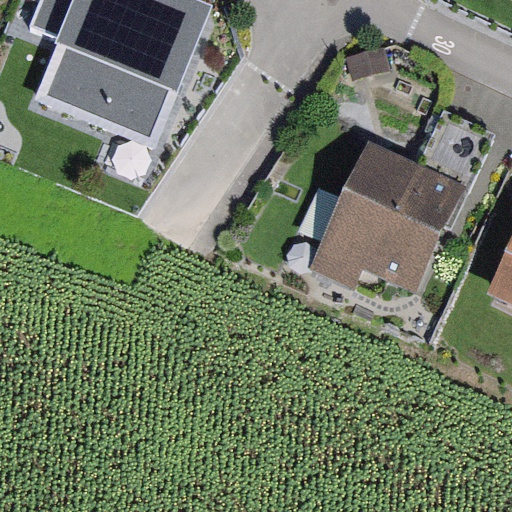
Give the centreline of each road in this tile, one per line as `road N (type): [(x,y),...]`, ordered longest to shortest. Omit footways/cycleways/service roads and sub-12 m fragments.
road 1 (residential): [(188,226),(328,0)]
road 2 (residential): [(367,0),(511,68)]
